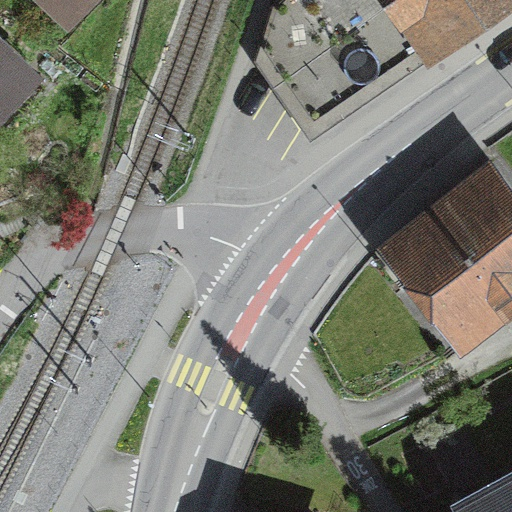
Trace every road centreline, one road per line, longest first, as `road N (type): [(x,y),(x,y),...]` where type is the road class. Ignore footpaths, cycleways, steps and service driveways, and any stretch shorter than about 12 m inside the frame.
road 1 (residential): [(278,271),(221,242),(179,232),(115,234),(42,261),(0,310)]
road 2 (secondary): [(511,72),(383,166),(278,271)]
road 3 (residential): [(243,332),(310,390),(381,511)]
road 4 (secondary): [(243,332),(173,511)]
